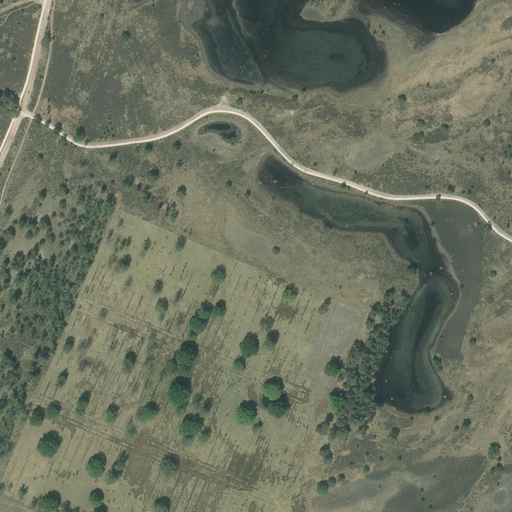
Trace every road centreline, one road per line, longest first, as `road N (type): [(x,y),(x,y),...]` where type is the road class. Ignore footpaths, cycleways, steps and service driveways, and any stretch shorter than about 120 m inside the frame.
road 1 (track): [(32,115),(83,144),(165,134),(208,110),(244,114),(299,166),(390,197),(464,200),(511,240)]
road 2 (track): [(47,0),(22,111),(0,162)]
